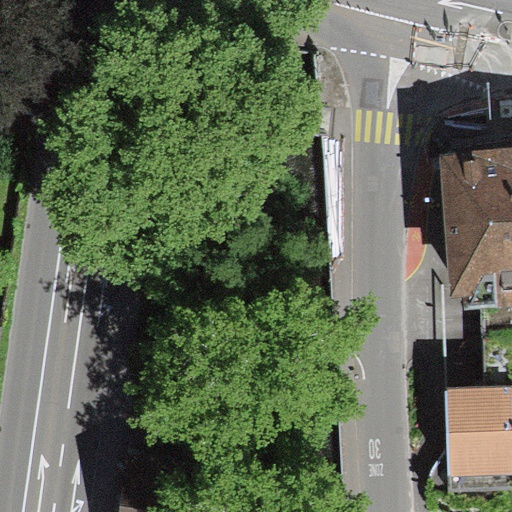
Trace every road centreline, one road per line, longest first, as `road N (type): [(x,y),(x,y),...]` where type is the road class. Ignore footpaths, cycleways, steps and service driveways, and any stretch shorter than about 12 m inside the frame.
road 1 (primary): [(26,511),(90,0)]
road 2 (residential): [(392,0),(381,511)]
